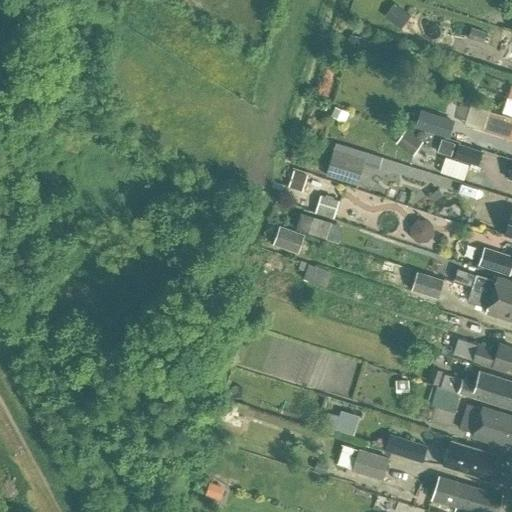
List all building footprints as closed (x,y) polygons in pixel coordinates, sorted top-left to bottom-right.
[(401,29),(411,16),(394,3),(384,17),(401,29)] [(503,27),(511,29),(511,15),(507,14),(503,27)] [(482,44),(486,32),(471,27),(467,39),(482,44)] [(350,35),(347,46),(356,49),(360,38),(350,35)] [(344,123),(348,113),(335,107),(330,116),(344,123)] [(414,107),(408,126),(443,136),(448,117),(414,107)] [(511,117),(489,110),(482,129),(511,139),(511,117)] [(412,155),(422,142),(406,130),(396,143),(412,155)] [(454,144),(443,141),(439,153),(450,156),(454,144)] [(454,157),(478,164),(482,151),(458,143),(454,157)] [(358,185),(365,162),(332,151),(325,175),(358,185)] [(302,192),(307,175),(293,171),(288,187),(302,192)] [(333,218),(338,201),(320,195),(315,213),(333,218)] [(295,210),(290,227),(333,242),(339,225),(295,210)] [(406,233),(420,242),(430,226),(416,217),(406,233)] [(272,244),(297,253),(304,234),(279,225),(272,244)] [(511,255),(484,247),(478,265),(508,275),(509,274),(511,275),(511,255)] [(445,275),(448,263),(434,259),(431,270),(445,275)] [(410,281),(413,270),(385,261),(382,272),(410,281)] [(330,271),(310,264),(305,278),(326,284),(330,271)] [(452,268),(450,279),(467,283),(470,272),(452,268)] [(437,298),(443,280),(416,272),(411,290),(437,298)] [(511,282),(496,277),(494,282),(476,276),(471,289),(511,302),(511,282)] [(511,302),(471,289),(467,302),(486,308),(484,313),(511,322),(511,302)] [(511,369),(511,347),(499,343),(497,351),(458,338),(453,354),(504,372),(507,368),(511,369)] [(440,377),(442,373),(432,370),(427,383),(437,386),(440,377)] [(458,394),(511,410),(511,383),(477,373),(473,385),(460,381),(460,383),(440,377),(437,386),(457,392),(457,394),(458,394)] [(396,393),(409,392),(408,379),(395,380),(396,393)] [(453,412),(458,394),(457,394),(436,387),(434,395),(444,398),(442,408),(453,412)] [(510,446),(511,439),(511,415),(481,406),(480,408),(466,404),(458,429),(472,433),(471,437),(491,443),(492,440),(510,446)] [(349,436),(355,416),(323,407),(317,426),(349,436)] [(427,445),(389,433),(384,450),(421,462),(427,445)] [(487,479),(494,455),(450,442),(443,466),(487,479)] [(382,482),(388,460),(359,451),(352,473),(382,482)] [(317,463),(314,471),(325,475),(327,467),(317,463)] [(497,511),(502,495),(438,476),(431,500),(456,507),(454,511),(457,511),(497,511)] [(216,485),(208,482),(204,494),(212,497),(216,485)] [(223,501),(227,489),(216,485),(212,497),(223,501)]
